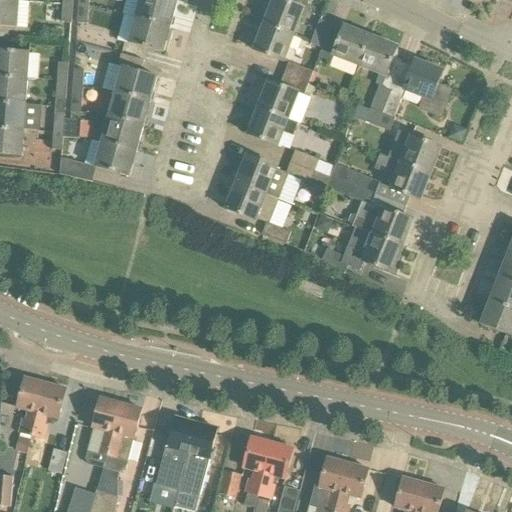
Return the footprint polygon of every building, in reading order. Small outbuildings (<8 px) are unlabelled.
[(29,2),(20,2),(0,0),(0,26),(27,28),(29,2)] [(171,28),(178,3),(167,0),(141,0),(137,19),(171,28)] [(275,0),(266,25),(294,36),(305,9),(281,0),(275,0)] [(72,23),(74,5),(64,5),(63,23),(72,23)] [(90,7),(80,6),(78,24),(88,25),(90,7)] [(171,28),(137,19),(130,44),(164,54),(171,28)] [(311,45),(322,49),(332,25),(321,21),(313,39),(311,45)] [(294,36),(266,25),(255,51),(284,63),(294,36)] [(333,58),(358,68),(370,37),(345,27),(344,30),(332,25),(322,49),(320,56),(332,61),(333,58)] [(358,68),(386,79),(392,63),(398,48),(370,37),(358,68)] [(0,50),(0,76),(29,79),(31,53),(0,50)] [(123,67),(142,72),(145,61),(122,55),(119,66),(123,67)] [(413,71),(405,91),(430,101),(427,111),(430,113),(441,117),(452,91),(439,86),(444,72),(416,61),(413,71)] [(285,77),(309,86),(314,72),(290,63),(285,77)] [(58,82),(68,82),(70,64),(60,64),(58,82)] [(158,77),(142,72),(123,67),(116,93),(151,102),(158,77)] [(84,88),(85,73),(85,71),(75,70),(74,87),(84,88)] [(29,79),(0,76),(0,103),(27,105),(29,79)] [(270,82),(260,109),(288,120),(299,93),(305,96),(309,86),(285,77),(281,86),(270,82)] [(67,100),(68,82),(58,82),(57,99),(67,100)] [(84,88),(74,87),(73,106),(83,106),(84,88)] [(380,89),(372,110),(383,115),(392,92),(381,87),(380,89)] [(383,115),(395,119),(403,96),(392,92),(383,115)] [(151,102),(116,93),(109,118),(144,127),(151,102)] [(40,106),(27,105),(0,103),(0,129),(25,131),(38,132),(40,106)] [(367,123),(367,122),(371,112),(358,106),(353,118),(367,123)] [(299,124),(288,120),(260,109),(249,136),(278,147),(283,133),(294,137),(299,124)] [(367,122),(379,127),(390,131),(395,119),(383,115),(372,110),(367,122)] [(54,133),(64,134),(66,115),(56,114),(54,133)] [(144,127),(109,118),(103,143),(137,152),(144,127)] [(81,121),(71,120),(70,139),(80,139),(81,121)] [(25,131),(0,129),(0,155),(23,157),(25,131)] [(389,158),(402,163),(431,174),(441,148),(427,142),(399,131),(389,158)] [(63,151),(64,134),(54,133),(53,150),(63,151)] [(103,143),(96,167),(96,168),(97,168),(130,178),(137,152),(103,143)] [(292,163),(316,172),(320,161),(297,151),(292,163)] [(431,174),(402,163),(389,158),(381,155),(376,168),(397,176),(391,190),(379,186),(380,182),(337,166),(334,172),(332,178),(393,202),(408,208),(411,198),(421,201),(431,174)] [(280,200),(289,177),(289,175),(288,174),(276,170),(277,168),(248,157),(238,183),(280,200)] [(93,183),(97,168),(96,168),(96,167),(62,159),(61,175),(88,181),(93,183)] [(316,172),(292,163),(288,174),(289,175),(289,177),(327,192),(332,178),(316,172)] [(354,228),(377,237),(403,247),(413,220),(390,211),(393,202),(332,178),(327,192),(326,193),(362,207),(354,228)] [(257,219),(268,224),(270,225),(270,224),(280,200),(238,183),(227,211),(229,212),(229,211),(256,221),(257,219)] [(346,222),(354,228),(359,215),(350,214),(346,222)] [(268,224),(264,235),(287,245),(292,233),(270,224),(270,225),(268,224)] [(403,247),(377,237),(371,251),(350,247),(346,259),(328,249),(322,261),(345,273),(349,267),(363,272),(366,263),(392,273),(403,247)] [(511,280),(511,252),(510,252),(500,276),(511,280)] [(511,308),(511,280),(500,276),(491,301),(511,308)] [(326,290),(304,281),(300,290),(322,300),(326,290)] [(511,308),(491,301),(481,325),(511,336),(511,308)] [(21,433),(33,437),(47,385),(26,379),(18,408),(30,411),(27,421),(24,420),(21,433)] [(68,390),(47,385),(33,437),(45,440),(48,427),(45,426),(48,416),(60,419),(68,390)] [(95,429),(89,452),(108,457),(122,405),(101,399),(93,428),(95,429)] [(105,470),(120,473),(127,468),(135,439),(143,410),(122,405),(108,457),(105,470)] [(177,460),(173,474),(184,477),(198,424),(177,419),(169,448),(181,451),(179,461),(177,460)] [(198,424),(184,477),(179,492),(200,498),(219,430),(198,424)] [(31,440),(19,437),(15,452),(27,455),(31,440)] [(249,494),(259,497),(273,445),(252,439),(245,468),(256,471),(254,481),(251,480),(247,493),(249,494)] [(294,450),(273,445),(259,497),(259,499),(271,503),(275,487),(272,486),(275,476),(286,479),(294,450)] [(336,511),(349,464),(328,459),(320,488),(316,487),(310,509),(319,511),(318,511),(336,511)] [(349,464),(336,511),(349,511),(351,507),(348,506),(350,496),(362,499),(370,470),(349,464)] [(227,471),(220,495),(237,500),(243,476),(227,471)] [(13,478),(0,476),(0,507),(11,508),(13,478)] [(417,511),(424,484),(404,479),(396,508),(408,511),(407,511),(417,511)] [(424,484),(417,511),(439,511),(445,490),(424,484)] [(293,511),(299,492),(285,488),(278,511),(293,511)] [(90,511),(96,496),(77,489),(69,511),(90,511)] [(98,491),(96,496),(90,511),(114,511),(119,498),(98,491)] [(245,506),(256,509),(259,499),(259,497),(249,494),(245,506)]
